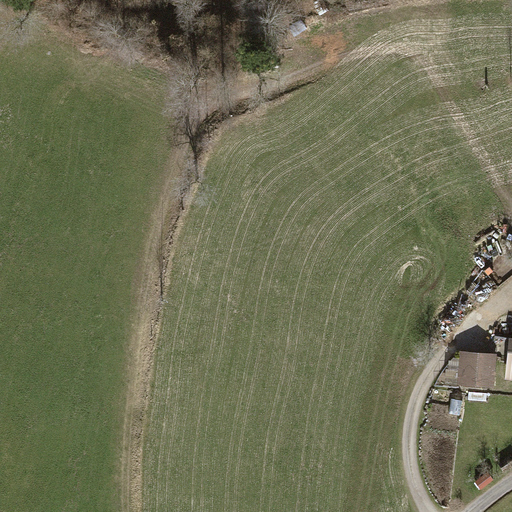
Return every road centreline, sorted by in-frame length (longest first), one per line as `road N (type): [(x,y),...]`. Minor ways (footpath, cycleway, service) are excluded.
road 1 (track): [(133,511),(139,377),(168,211),(212,117),(303,67),(361,51),(408,51),(454,101),(511,209)]
road 2 (track): [(511,287),(442,356),(418,399),(410,457),(429,511)]
